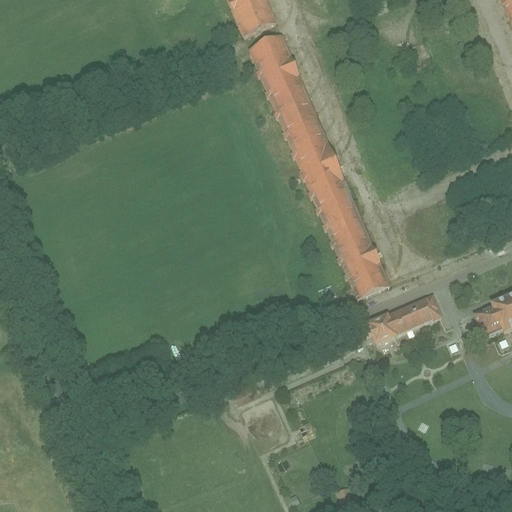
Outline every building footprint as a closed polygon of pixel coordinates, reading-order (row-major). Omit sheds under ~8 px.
[(261,0),(222,0),(243,45),(275,31),(261,0)] [(511,0),(497,0),(511,33),(511,0)] [(280,46),(248,60),(355,306),(387,292),(280,46)] [(331,287),(318,293),(323,304),(336,299),(331,287)] [(487,316),(472,323),(482,344),(497,338),(499,343),(511,337),(511,300),(486,312),(487,316)] [(441,324),(433,304),(389,324),(387,319),(365,327),(368,334),(358,338),(364,349),(372,346),(376,351),(441,324)] [(337,360),(356,350),(353,344),(341,350),(342,352),(335,355),(337,360)] [(261,398),(258,392),(251,395),(236,402),(239,409),(261,398)]
